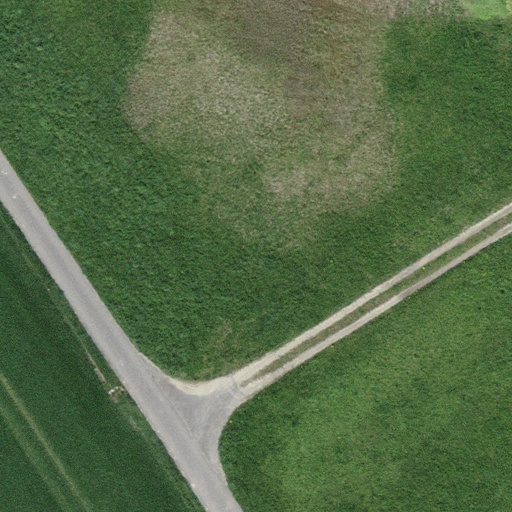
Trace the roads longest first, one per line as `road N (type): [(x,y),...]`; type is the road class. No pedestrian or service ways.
road 1 (track): [(511,211),(169,431)]
road 2 (track): [(0,182),(226,511)]
